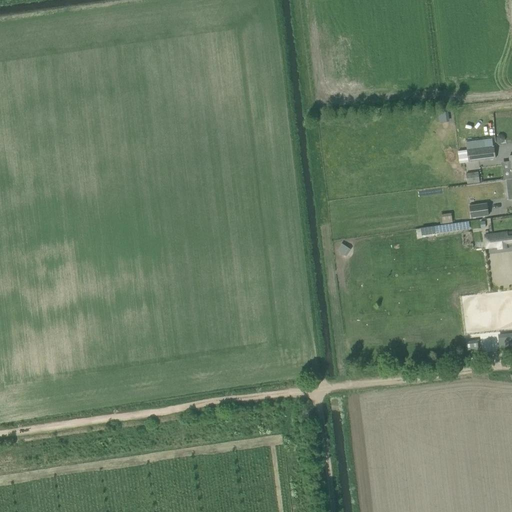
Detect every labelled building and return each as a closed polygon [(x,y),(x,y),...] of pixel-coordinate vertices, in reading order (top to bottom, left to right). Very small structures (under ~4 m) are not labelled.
[(471,142),(466,142),(467,150),(485,148),(485,143),(484,140),(471,142)] [(458,151),(459,163),(495,158),(494,147),(493,147),(493,142),(485,143),(485,148),(467,150),(458,151)] [(466,174),(467,184),(480,182),(478,173),(466,174)] [(470,213),(471,218),(489,216),(487,204),(469,206),(470,213)] [(446,214),(440,215),(441,224),(452,222),(452,218),(451,213),(446,214)] [(508,231),(484,234),(486,249),(497,248),(497,249),(510,248),(509,246),(511,245),(511,231),(508,232),(508,231)] [(344,256),(349,250),(340,243),(335,250),(344,256)]
